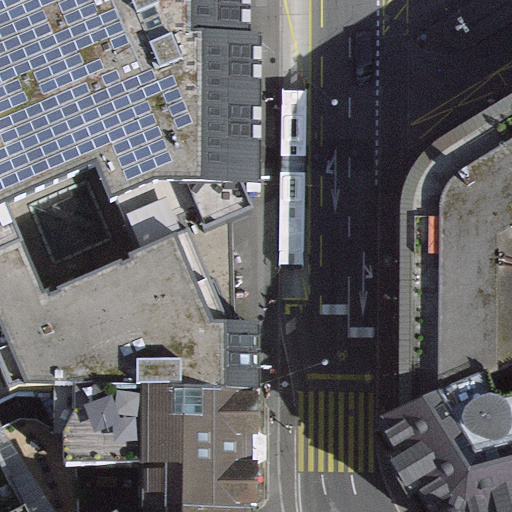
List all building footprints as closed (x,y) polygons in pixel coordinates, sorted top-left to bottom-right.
[(0,0),(0,376),(7,391),(130,395),(256,393),(254,327),(219,323),(162,225),(180,211),(190,227),(249,194),(246,40),(236,36),(236,0),(0,0)] [(466,46),(511,17),(511,0),(469,0),(446,15),(466,46)] [(407,181),(405,249),(511,249),(511,98),(422,153),(407,181)] [(511,362),(511,249),(405,249),(401,386),(468,371),(511,362)] [(511,511),(511,383),(474,393),(468,371),(401,386),(405,446),(441,511),(511,511)] [(257,511),(256,393),(130,395),(132,511),(257,511)]
